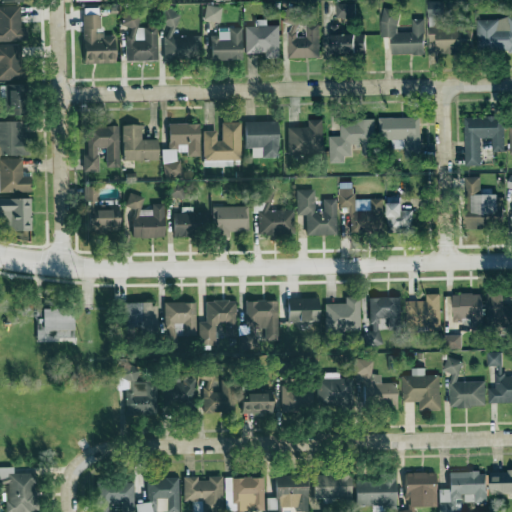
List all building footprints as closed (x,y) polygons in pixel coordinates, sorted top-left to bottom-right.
[(472,27),(435,26),(435,18),(443,19),(443,2),(428,1),(427,18),(430,18),(429,42),(436,42),(436,53),(471,53),(472,27)] [(335,4),(336,18),(354,17),(354,3),(335,4)] [(219,22),(221,7),(205,5),(203,20),(219,22)] [(0,41),(26,41),(26,27),(20,27),(20,6),(0,6),(0,41)] [(287,59),(319,58),(318,24),(305,25),(306,37),(297,38),(296,32),(301,15),(301,12),(287,8),(283,23),(291,25),(287,39),(287,59)] [(412,33),(397,33),(397,9),(380,9),(380,37),(391,37),(391,55),(424,55),(424,20),(412,20),(412,33)] [(165,60),(200,58),(199,35),(176,36),(175,10),(162,10),(163,26),(165,60)] [(126,61),(157,60),(156,27),(139,27),(138,11),(122,12),(122,26),(125,26),(126,61)] [(115,63),(114,35),(101,35),(101,15),(82,15),(83,63),(115,63)] [(511,52),(511,18),(476,19),(476,53),(511,52)] [(265,53),(265,59),(279,59),(278,26),(266,26),(266,20),(257,20),(257,26),(244,26),(244,53),(265,53)] [(241,28),(217,28),(218,35),(210,35),(210,60),(242,60),(241,28)] [(365,34),(330,35),(331,55),(365,54),(365,34)] [(0,45),(0,79),(22,79),(21,45),(0,45)] [(25,115),(24,84),(5,84),(5,115),(25,115)] [(480,166),(480,140),(492,140),(492,152),(504,152),(504,117),(464,117),(464,166),(480,166)] [(379,118),(379,140),(392,140),(392,148),(402,148),(402,160),(420,159),(420,118),(379,118)] [(322,120),(307,120),(308,127),(287,127),(287,154),(322,153),(322,120)] [(329,136),(328,163),(344,164),(344,157),(351,157),(351,144),(362,145),(361,155),(373,156),(374,121),(340,120),(339,136),(329,136)] [(0,155),(29,154),(29,133),(22,133),(21,121),(0,121),(0,155)] [(244,148),(252,148),(252,157),(278,157),(278,121),(244,122),(244,148)] [(240,122),(221,122),(221,140),(216,140),(216,130),(202,131),(203,160),(240,160),(240,122)] [(199,123),(168,123),(168,150),(162,150),(162,176),(181,176),(181,160),(175,160),(175,151),(186,151),(186,156),(199,156),(199,123)] [(158,160),(157,139),(141,139),(141,124),(122,125),(123,161),(158,160)] [(98,171),(97,147),(105,147),(106,167),(119,167),(118,126),(86,126),(87,155),(82,155),(82,172),(98,171)] [(22,158),(0,158),(0,192),(30,192),(30,172),(22,173),(22,158)] [(496,194),(480,195),(480,177),(465,177),(465,194),(471,194),(472,228),(496,228),(496,194)] [(184,183),(170,182),(169,198),(183,198),(184,183)] [(87,232),(118,232),(118,208),(97,208),(97,201),(98,201),(98,185),(83,185),(83,201),(87,201),(87,232)] [(294,234),(293,209),(271,210),(271,188),(255,188),(256,212),(257,212),(258,235),(294,234)] [(350,232),(382,232),(382,199),(370,199),(370,211),(355,211),(355,188),(339,189),(339,208),(349,207),(350,232)] [(336,199),(322,199),(322,211),(314,211),(314,189),(296,190),(296,215),(305,215),(305,235),(336,234),(336,199)] [(163,204),(152,203),(151,209),(141,209),(142,195),(127,195),(127,207),(132,207),(131,237),(163,237),(163,204)] [(31,231),(30,198),(0,198),(0,222),(4,223),(4,231),(31,231)] [(386,231),(412,230),(412,210),(401,210),(401,204),(386,204),(386,231)] [(248,231),(248,206),(213,207),(214,237),(229,236),(229,231),(248,231)] [(173,236),(201,236),(202,213),(192,212),(192,207),(181,207),(181,213),(173,213),(173,236)] [(511,306),(502,307),(502,292),(487,293),(487,328),(511,327),(511,306)] [(482,294),(452,295),(452,321),(470,320),(470,331),(482,331),(482,294)] [(439,295),(426,295),(426,301),(406,301),(407,328),(440,328),(439,295)] [(324,304),(325,330),(360,329),(359,296),(344,296),(344,303),(324,304)] [(318,297),(287,298),(287,322),(318,321),(318,297)] [(400,297),(367,298),(368,345),(380,345),(379,319),(388,318),(388,330),(401,330),(400,297)] [(199,345),(215,345),(215,324),(224,324),(224,337),(236,337),(235,300),(205,301),(206,321),(198,322),(199,345)] [(277,300),(245,301),(245,328),(264,327),(265,340),(278,340),(277,300)] [(124,303),(125,328),(139,328),(139,334),(157,333),(156,302),(124,303)] [(183,335),(196,335),(195,302),(163,302),(164,323),(183,323),(183,335)] [(36,340),(73,340),(73,308),(36,308),(36,340)] [(165,350),(177,350),(176,324),(165,324),(165,350)] [(245,328),(247,346),(256,345),(254,327),(245,328)] [(445,336),(445,350),(461,350),(460,335),(445,336)] [(511,376),(502,377),(502,353),(487,353),(487,366),(495,366),(495,389),(488,389),(488,403),(511,402),(511,376)] [(396,383),(380,383),(381,374),(372,374),(372,359),(355,359),(355,382),(364,382),(364,406),(396,406),(396,383)] [(484,381),(459,382),(459,359),(445,360),(445,372),(448,372),(449,407),(485,406),(484,381)] [(125,415),(157,414),(156,381),(137,382),(137,366),(122,366),(122,379),(124,379),(125,415)] [(439,410),(439,375),(424,375),(424,368),(411,369),(411,375),(401,376),(402,402),(418,401),(418,410),(439,410)] [(316,375),(317,407),(353,406),(352,378),(339,378),(339,374),(316,375)] [(160,407),(195,407),(194,377),(160,378),(160,407)] [(235,412),(235,379),(221,379),(221,390),(202,390),(202,412),(235,412)] [(281,410),(312,411),(313,386),(281,385),(281,410)] [(272,413),(272,392),(247,392),(247,401),(241,402),(241,413),(272,413)] [(35,511),(35,473),(12,473),(12,468),(0,468),(0,486),(6,486),(6,511),(35,511)] [(511,494),(511,471),(490,472),(490,494),(511,494)] [(435,506),(435,472),(405,472),(405,510),(399,510),(398,511),(414,511),(415,506),(435,506)] [(486,503),(485,472),(449,473),(449,489),(438,489),(438,511),(455,511),(455,504),(462,504),(462,494),(473,494),(473,503),(486,503)] [(307,511),(306,475),(274,476),(275,498),(266,498),(266,511),(280,511),(281,506),(297,506),(297,511),(307,511)] [(313,475),(313,497),(350,498),(350,475),(313,475)] [(222,477),(183,478),(183,501),(192,501),(191,511),(216,511),(223,511),(222,477)] [(263,477),(225,478),(225,511),(244,511),(264,510),(263,477)] [(179,511),(178,478),(148,478),(149,511),(179,511)] [(133,482),(95,483),(95,511),(110,511),(110,503),(121,503),(121,511),(134,511),(133,482)] [(134,504),(135,511),(158,511),(159,511),(156,511),(150,511),(148,501),(134,504)]
